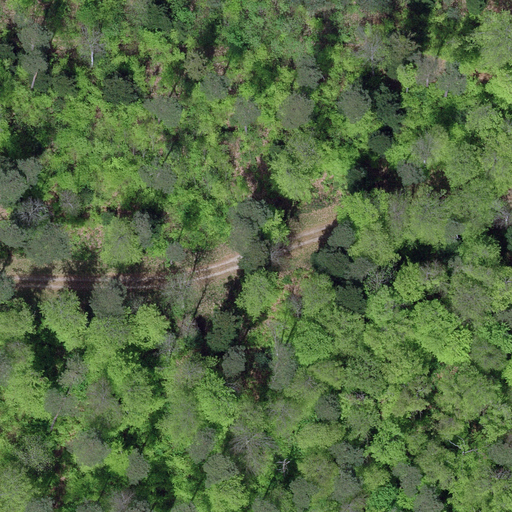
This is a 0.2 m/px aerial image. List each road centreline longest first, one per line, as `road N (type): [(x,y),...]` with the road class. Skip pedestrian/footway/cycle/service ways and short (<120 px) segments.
road 1 (track): [(0,282),(141,284),(402,206),(511,196)]
road 2 (track): [(0,32),(359,51),(511,82)]
